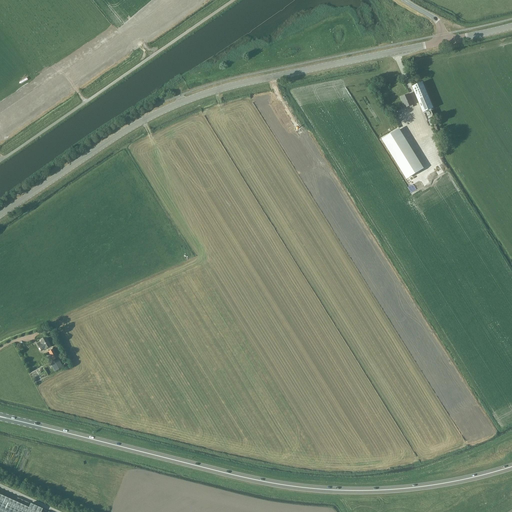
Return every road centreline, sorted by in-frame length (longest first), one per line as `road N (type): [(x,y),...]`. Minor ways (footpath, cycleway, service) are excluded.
road 1 (trunk): [(0,417),(322,489),(414,487),(511,466)]
road 2 (tertiary): [(0,215),(183,101),(444,41)]
road 3 (track): [(0,160),(233,0)]
